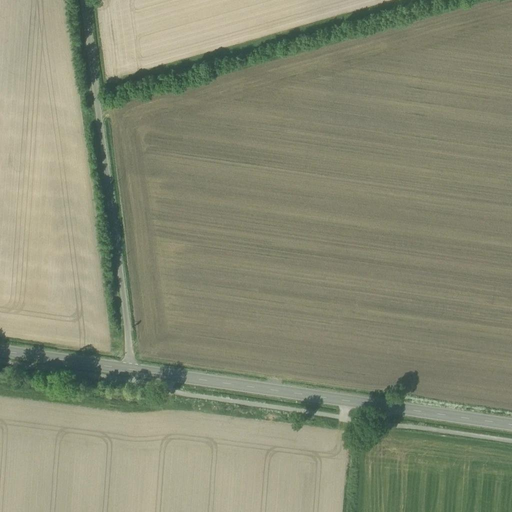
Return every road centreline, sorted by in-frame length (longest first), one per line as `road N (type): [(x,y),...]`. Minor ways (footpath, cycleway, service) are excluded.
road 1 (secondary): [(511,425),(132,370)]
road 2 (unclassified): [(80,0),(132,370)]
road 3 (secondary): [(132,370),(0,351)]
